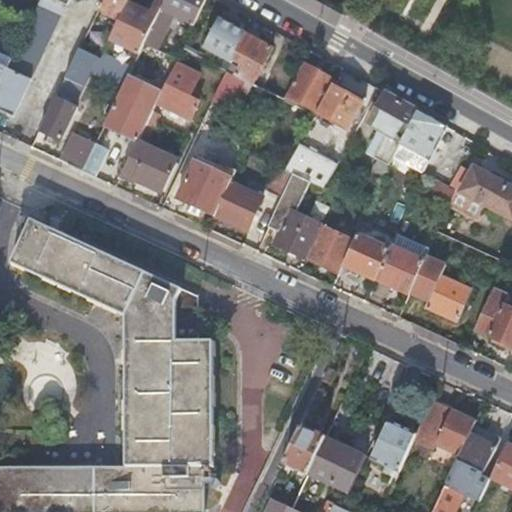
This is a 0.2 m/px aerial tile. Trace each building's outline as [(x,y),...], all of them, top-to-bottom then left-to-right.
[(39,0),(12,59),(0,84),(0,109),(14,116),(67,4),(58,0),(39,0)] [(129,0),(102,0),(98,10),(119,20),(123,13),(128,3),(129,0)] [(158,0),(151,15),(128,3),(123,13),(119,20),(110,40),(140,54),(145,44),(153,28),(155,23),(158,18),(162,10),(166,3),(159,0),(158,0)] [(205,0),(167,0),(166,3),(162,10),(193,26),(205,0)] [(231,62),(246,35),(220,21),(205,50),(231,63),(231,62)] [(272,49),(246,35),(231,62),(240,66),(235,77),(248,83),(253,86),(272,49)] [(126,83),(105,125),(137,141),(138,139),(142,130),(149,117),(155,104),(175,63),(176,60),(172,58),(156,90),(139,82),(155,49),(145,44),(140,54),(134,66),(126,83)] [(79,48),(74,57),(126,83),(134,66),(104,52),(100,59),(79,48)] [(0,53),(0,84),(12,59),(0,53)] [(175,63),(155,104),(189,120),(198,100),(188,95),(198,74),(175,63)] [(335,82),(304,64),(287,96),(318,113),(335,82)] [(225,72),(219,84),(242,95),(248,83),(235,77),(226,72),(225,72)] [(366,99),(335,82),(318,113),(348,130),(366,99)] [(58,89),(39,129),(61,140),(77,107),(62,99),(64,92),(58,89)] [(419,111),(387,93),(370,126),(388,136),(376,160),(390,168),(395,159),(419,111)] [(449,127),(419,111),(395,159),(423,173),(449,127)] [(81,138),(68,164),(82,170),(95,144),(81,138)] [(138,139),(137,141),(120,176),(133,183),(136,179),(163,192),(176,163),(162,155),(163,152),(138,139)] [(95,144),(82,170),(96,177),(108,150),(95,144)] [(286,171),(293,175),(311,183),(324,189),(338,166),(300,145),(286,171)] [(179,198),(215,215),(230,183),(232,179),(196,162),(179,198)] [(267,190),(282,197),(293,175),(286,171),(278,167),(267,190)] [(511,187),(474,167),(460,193),(484,206),(511,220),(511,187)] [(282,197),(268,226),(282,233),(277,244),(307,258),(323,226),(297,213),(311,183),(293,175),(282,197)] [(230,183),(215,215),(248,230),(263,198),(230,183)] [(460,193),(456,191),(449,205),(477,220),(484,206),(460,193)] [(214,469),(216,469),(216,349),(201,341),(201,298),(34,220),(14,263),(128,317),(127,467),(0,466),(0,511),(202,511),(203,473),(214,473),(214,469)] [(395,239),(363,224),(355,241),(344,264),(377,280),(390,250),(392,246),(395,239)] [(323,226),(307,258),(340,273),(344,264),(355,241),(323,226)] [(390,250),(377,280),(409,295),(424,261),(426,257),(430,250),(398,234),(395,239),(392,246),(390,250)] [(409,295),(408,297),(427,305),(425,308),(442,315),(445,311),(458,317),(471,290),(442,278),(447,267),(426,257),(424,261),(409,295)] [(493,289),(474,329),(511,346),(511,309),(503,305),(507,296),(493,289)] [(476,421),(433,400),(418,434),(417,436),(460,456),(470,434),(474,426),(476,421)] [(417,436),(418,434),(390,421),(373,459),(391,468),(388,473),(393,476),(390,483),(394,485),(417,436)] [(310,476),(328,437),(303,425),(285,464),(310,476)] [(491,434),(474,426),(470,434),(488,442),(491,434)] [(498,447),(501,439),(491,434),(488,442),(470,434),(460,456),(457,461),(472,467),(485,474),(498,447)] [(368,456),(328,437),(310,476),(350,495),(368,456)] [(511,446),(507,444),(492,477),(491,478),(511,488),(511,446)] [(452,511),(453,511),(451,511),(460,491),(481,501),(491,478),(492,477),(485,474),(472,467),(457,461),(433,511),(452,511)] [(298,511),(293,509),(272,500),(266,511),(298,511)] [(323,500),(317,511),(331,511),(335,505),(323,500)]
